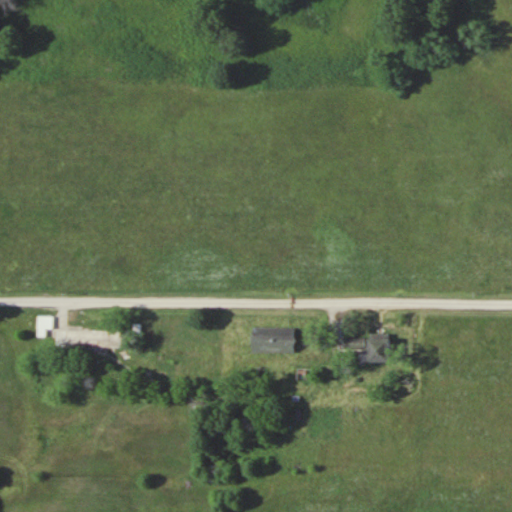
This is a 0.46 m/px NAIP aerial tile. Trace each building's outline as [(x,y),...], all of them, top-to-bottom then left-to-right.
[(46,336),(46,328),(53,328),(53,315),(38,315),(38,336),(46,336)] [(296,352),(296,327),(254,327),(254,352),(296,352)] [(65,328),(65,344),(119,344),(119,328),(65,328)] [(392,363),(392,334),(370,334),(370,363),(392,363)] [(298,380),(315,380),(315,368),(298,368),(298,380)]
